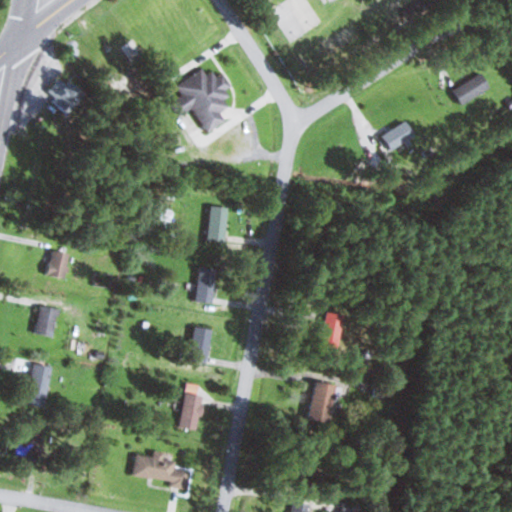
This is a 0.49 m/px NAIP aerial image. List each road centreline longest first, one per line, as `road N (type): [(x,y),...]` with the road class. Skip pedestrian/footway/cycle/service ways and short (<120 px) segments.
road 1 (residential): [(223,511),(293,123),(222,0)]
road 2 (residential): [(293,123),(434,40)]
road 3 (residential): [(0,143),(25,0)]
